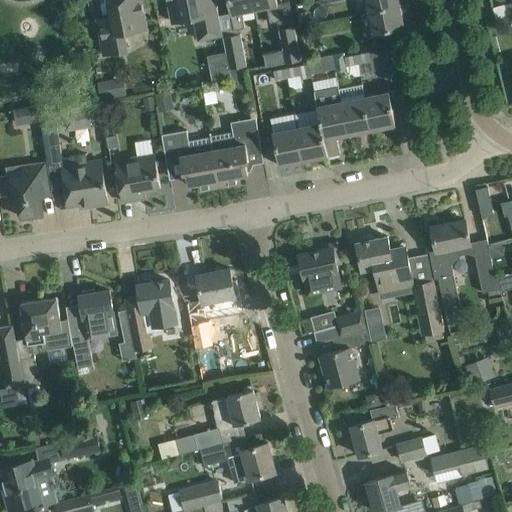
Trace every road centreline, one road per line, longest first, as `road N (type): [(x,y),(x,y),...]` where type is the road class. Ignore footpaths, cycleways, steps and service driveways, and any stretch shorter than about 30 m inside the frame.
road 1 (residential): [(334,511),(252,215)]
road 2 (residential): [(252,215),(436,178),(503,139)]
road 3 (residential): [(0,251),(252,215)]
road 4 (residential): [(503,139),(474,110),(455,0)]
